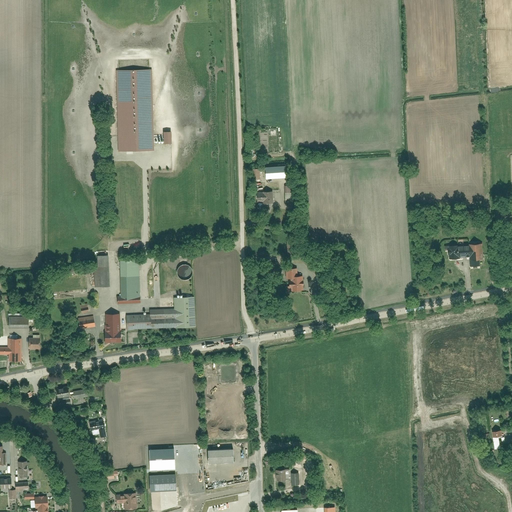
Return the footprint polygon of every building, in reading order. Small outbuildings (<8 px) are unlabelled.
[(153,69),(117,70),(119,151),(155,150),(153,69)] [(173,131),(165,131),(165,143),(173,143),(173,131)] [(280,166),(272,166),(272,176),(280,176),(280,166)] [(273,202),(272,191),(264,191),(264,193),(257,193),(257,201),(264,201),(264,202),(273,202)] [(296,239),(287,239),(288,257),(297,257),(296,239)] [(482,258),(481,242),(461,244),(461,240),(454,240),(454,242),(447,243),(447,245),(445,245),(446,253),(450,253),(450,258),(460,258),(460,256),(470,255),(471,266),(479,266),(479,259),(482,258)] [(108,255),(93,255),(95,286),(110,285),(108,255)] [(138,260),(120,261),(122,295),(140,294),(138,260)] [(192,278),(191,265),(178,266),(179,279),(192,278)] [(298,289),(302,288),(302,275),(297,275),(297,267),(286,267),(287,276),(291,276),(291,289),(298,289)] [(195,326),(194,295),(175,296),(175,308),(152,309),(152,313),(152,327),(195,326)] [(127,328),(152,327),(152,313),(127,315),(127,328)] [(118,314),(106,314),(106,332),(119,332),(118,314)] [(28,326),(28,316),(9,315),(9,326),(28,326)] [(92,316),(78,319),(79,328),(94,325),(92,316)] [(120,332),(119,332),(106,332),(105,332),(105,341),(121,340),(120,332)] [(39,337),(29,338),(29,347),(40,347),(39,337)] [(20,359),(20,339),(9,340),(9,347),(0,347),(0,353),(9,353),(9,359),(20,359)] [(59,398),(70,396),(68,387),(57,389),(59,398)] [(75,399),(88,396),(87,388),(74,391),(75,399)] [(100,428),(104,427),(103,419),(90,421),(92,430),(100,428)] [(503,429),(493,431),(496,448),(502,447),(500,436),(504,435),(503,429)] [(233,446),(208,447),(208,461),(234,460),(233,446)] [(150,470),(175,468),(174,448),(149,450),(150,470)] [(306,473),(314,473),(314,463),(309,463),(309,459),(306,459),(306,473)] [(28,472),(28,460),(20,461),(20,473),(25,472),(28,472)] [(277,480),(292,479),(291,473),(291,469),(277,469),(277,480)] [(105,472),(107,479),(114,478),(113,471),(105,472)] [(292,479),(292,484),(300,484),(300,472),(291,473),(292,479)] [(176,490),(175,474),(150,476),(150,491),(176,490)] [(2,488),(13,487),(12,477),(1,478),(2,488)] [(125,509),(138,508),(137,492),(117,493),(118,502),(125,502),(125,509)] [(50,511),(49,495),(36,496),(36,499),(37,508),(39,508),(38,511),(50,511)]
